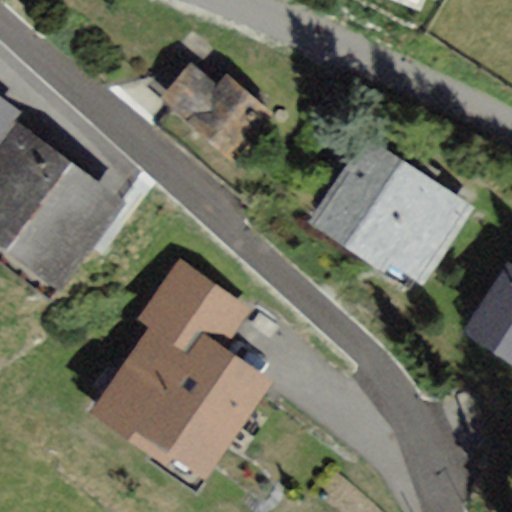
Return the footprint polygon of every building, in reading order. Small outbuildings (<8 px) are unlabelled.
[(201,95),(174,71),(148,97),(170,117),(159,128),(207,163),(249,119),(211,85),(201,95)] [(92,207),(0,136),(0,277),(24,296),(92,207)] [(464,217),(355,141),(296,225),(405,301),(464,217)] [(234,309),(166,259),(118,324),(146,344),(95,412),(182,475),(243,392),(197,359),(234,309)] [(511,282),(495,271),(448,336),(505,375),(511,366),(511,282)]
